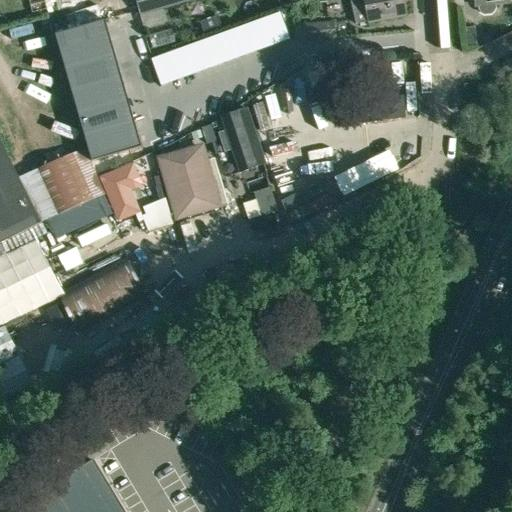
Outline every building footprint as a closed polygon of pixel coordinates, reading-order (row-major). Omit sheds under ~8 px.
[(163,10),(192,2),(197,0),(134,0),(135,4),(139,17),(163,10)] [(349,0),(355,26),(367,23),(367,25),(405,17),(401,0),(349,0)] [(474,0),(475,8),(478,8),(478,10),(480,14),(484,16),(491,15),(494,12),(495,9),(495,6),(509,4),(508,0),(474,0)] [(143,29),(166,22),(163,10),(139,17),(143,29)] [(280,13),(264,19),(274,46),(290,40),(280,13)] [(217,17),(199,23),(203,35),(221,28),(217,17)] [(257,52),(274,46),(264,19),(248,25),(257,52)] [(61,58),(111,44),(104,21),(54,35),(61,58)] [(334,39),(333,23),(293,26),(294,42),(334,39)] [(231,31),(241,58),(257,52),(248,25),(231,31)] [(215,37),(225,64),(241,58),(231,31),(215,37)] [(199,43),(209,70),(225,64),(215,37),(199,43)] [(183,49),(193,75),(209,70),(199,43),(183,49)] [(117,64),(111,44),(61,58),(67,78),(117,64)] [(177,81),(193,75),(183,49),(167,54),(177,81)] [(160,87),(177,81),(167,54),(150,60),(160,87)] [(117,64),(67,78),(73,99),(123,84),(117,64)] [(129,105),(123,84),(73,99),(78,119),(129,105)] [(502,87),(477,87),(477,101),(502,101),(502,87)] [(134,125),(129,105),(78,119),(84,140),(134,125)] [(232,146),(233,151),(240,172),(264,164),(246,109),(222,117),(227,131),(219,134),(224,149),(232,146)] [(134,125),(84,140),(91,162),(141,148),(134,125)] [(200,146),(160,158),(177,218),(217,206),(200,146)] [(329,183),(341,200),(395,166),(383,149),(329,183)] [(70,157),(30,174),(20,178),(41,223),(50,219),(91,202),(105,196),(85,150),(70,157)] [(0,159),(0,192),(20,182),(7,156),(0,159)] [(97,177),(116,223),(140,213),(131,191),(142,186),(132,163),(97,177)] [(20,182),(0,192),(0,243),(41,224),(20,182)] [(41,349),(141,296),(123,262),(23,314),(41,349)] [(118,511),(89,463),(6,511),(118,511)] [(438,476),(432,491),(448,498),(454,483),(438,476)]
